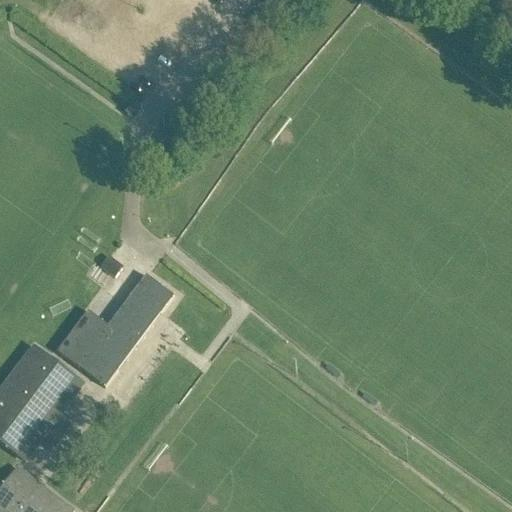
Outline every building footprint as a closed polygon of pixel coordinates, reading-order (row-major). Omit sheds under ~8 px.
[(133,107),(126,115),(135,122),(142,114),(133,107)] [(109,261),(101,271),(116,282),(124,272),(109,261)] [(105,392),(174,299),(147,279),(108,330),(88,316),(58,358),(77,372),(78,372),(105,392)] [(0,447),(25,466),(83,389),(34,352),(0,398),(0,447)] [(0,511),(67,511),(17,474),(0,496),(0,511)]
